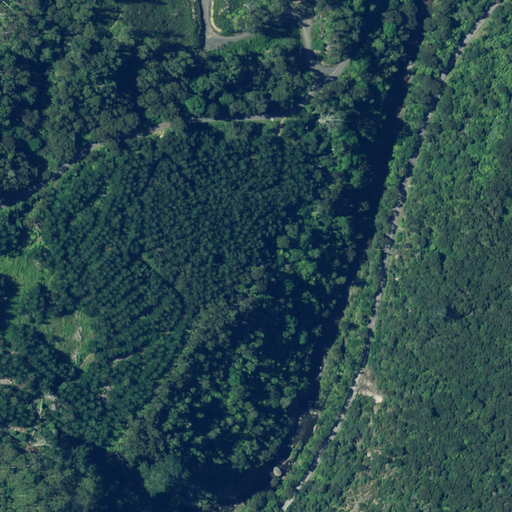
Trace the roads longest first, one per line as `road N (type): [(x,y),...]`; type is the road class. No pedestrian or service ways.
road 1 (unclassified): [(483,0),(406,121),(340,367),(304,440),(253,511)]
road 2 (track): [(0,196),(203,108),(307,112),(378,0)]
